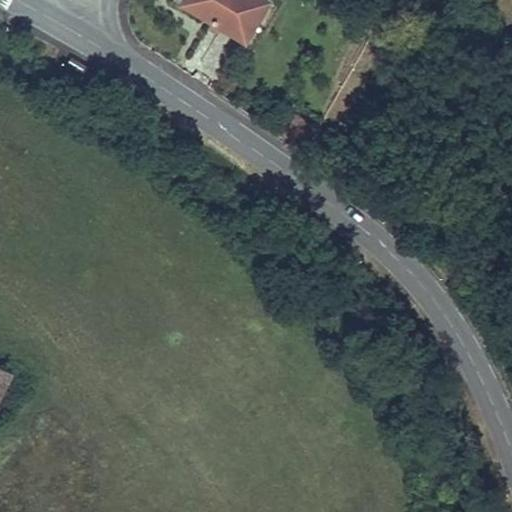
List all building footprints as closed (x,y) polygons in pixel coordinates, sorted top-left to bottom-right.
[(214,17),(247,36),(257,18),(267,0),(184,0),(214,17)] [(257,18),(247,36),(214,17),(210,24),(252,47),(261,29),(265,23),(257,18)] [(320,127),(295,113),(286,127),(312,141),(320,127)] [(312,141),(286,127),(281,136),(305,153),(312,141)] [(0,363),(0,396),(13,370),(0,363)]
